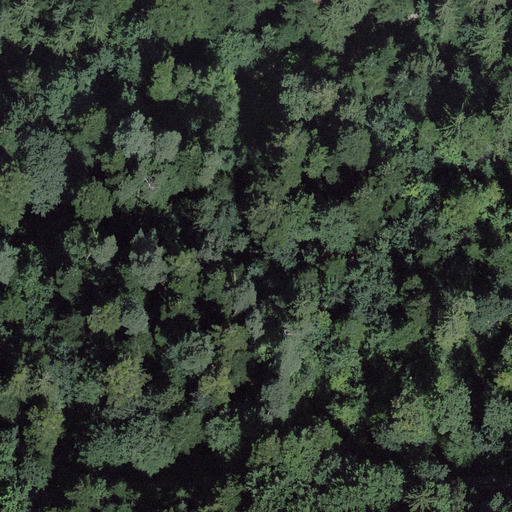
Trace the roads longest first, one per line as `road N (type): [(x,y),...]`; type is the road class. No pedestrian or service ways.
road 1 (track): [(511,487),(162,489),(4,511)]
road 2 (track): [(426,0),(356,52),(320,66),(68,69),(0,80)]
